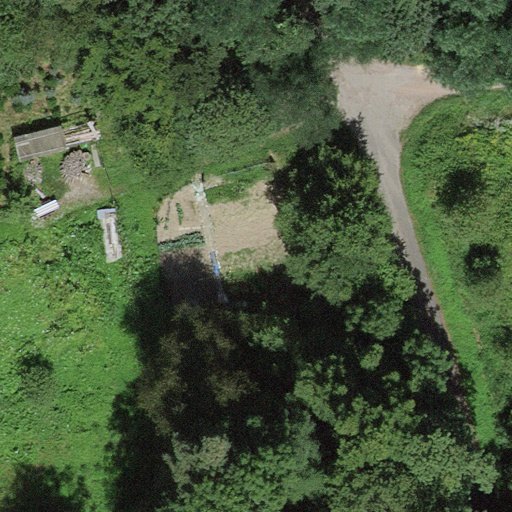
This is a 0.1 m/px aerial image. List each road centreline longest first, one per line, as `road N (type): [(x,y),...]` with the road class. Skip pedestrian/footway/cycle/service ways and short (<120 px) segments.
road 1 (track): [(485,511),(473,430),(422,283),(368,76),(287,0)]
road 2 (track): [(368,76),(511,67)]
